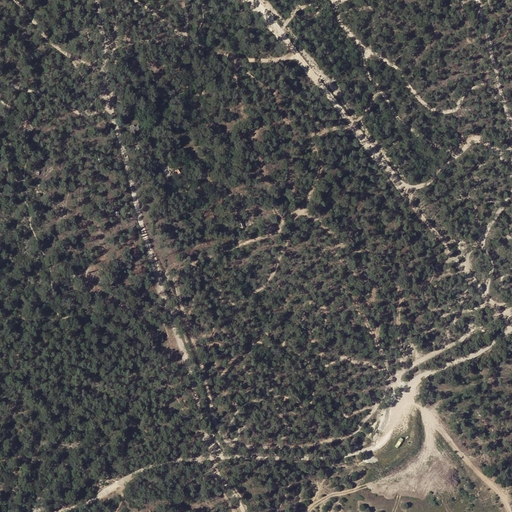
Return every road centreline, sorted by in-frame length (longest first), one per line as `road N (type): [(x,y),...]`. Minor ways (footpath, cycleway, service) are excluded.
road 1 (track): [(282,121),(271,89),(250,79),(236,59),(234,79),(282,228),(174,277),(223,441),(299,446),(359,427),(414,364),(501,314)]
road 2 (track): [(198,262),(218,284),(219,299),(233,306),(224,331),(243,348),(246,379),(225,400),(238,407),(228,443),(243,429),(283,438),(288,425),(272,403),(277,396),(311,402),(311,370),(283,339),(312,302),(325,312),(309,339),(324,347),(326,365),(346,357),(401,376)]
road 3 (track): [(420,361),(396,318),(393,276),(298,210),(272,275),(239,312),(269,340),(219,377),(211,374),(221,347),(202,339),(214,328),(187,322),(190,293),(175,283)]
road 4 (track): [(95,0),(139,224),(217,454)]
road 5 (track): [(252,0),(496,312),(511,310)]
road 6 (track): [(217,454),(341,457),(370,450),(386,438),(403,391),(417,377),(508,330)]
road 7 (track): [(334,0),(346,31),(400,71),(432,110),(451,110),(495,75)]
road 8 (track): [(295,50),(266,61),(123,40),(117,0)]
road 9 (track): [(42,511),(79,505),(184,454),(217,454)]
road 10 (track): [(378,88),(354,124),(316,132),(319,174),(303,209),(280,216)]
road 11 (track): [(403,391),(510,511)]
road 12 (track): [(365,49),(372,82),(403,126),(456,156)]
road 13 (track): [(389,372),(375,339),(372,288),(341,262),(341,243)]
road 14 (track): [(511,136),(478,0)]
road 15 (track): [(511,150),(471,141),(408,193)]
